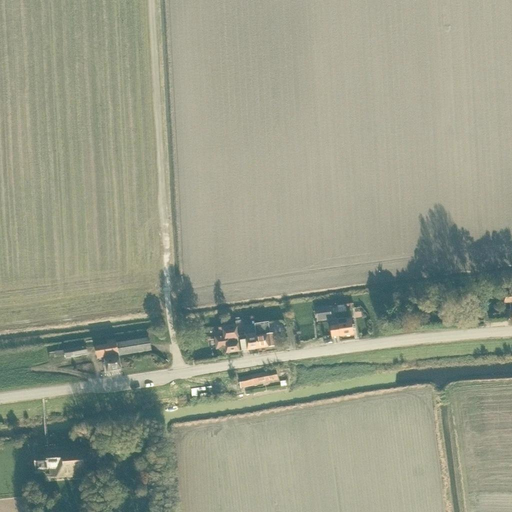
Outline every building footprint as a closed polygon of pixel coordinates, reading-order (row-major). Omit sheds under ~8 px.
[(511,292),(502,293),(503,303),(510,302),(510,310),(507,310),(507,319),(511,319),(511,292)] [(331,320),(330,307),(316,309),(317,321),(331,320)] [(339,337),(353,335),(351,319),(337,321),(337,326),(329,327),(331,337),(339,336),(339,337)] [(272,335),(271,335),(269,322),(254,324),(257,349),(273,346),(272,335)] [(241,351),(257,349),(254,324),(244,326),(245,333),(238,334),(239,341),(240,341),(241,351)] [(226,353),(238,351),(237,339),(235,326),(222,328),(224,337),(215,338),(216,349),(225,348),(226,353)] [(118,355),(150,351),(148,339),(116,344),(116,340),(106,341),(106,345),(94,347),(96,359),(104,357),(106,372),(120,370),(118,355)] [(65,358),(86,354),(85,347),(64,351),(65,358)] [(268,386),(268,383),(278,381),(276,371),(264,373),(263,373),(251,375),(239,378),(241,389),(254,386),(263,384),(263,387),(268,386)] [(206,391),(205,387),(191,389),(192,398),(197,397),(197,392),(206,391)] [(55,478),(91,475),(89,448),(55,450),(55,453),(45,453),(45,455),(34,456),(35,470),(49,469),(49,478),(55,477),(55,478)]
